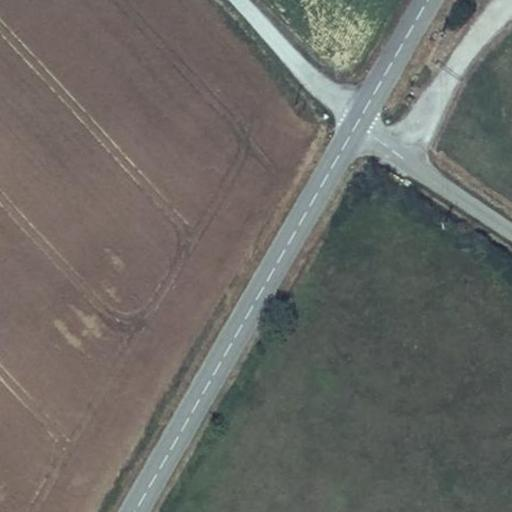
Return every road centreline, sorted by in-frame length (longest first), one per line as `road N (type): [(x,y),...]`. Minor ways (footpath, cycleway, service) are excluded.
road 1 (tertiary): [(134,511),(357,120)]
road 2 (unclassified): [(357,120),(511,231)]
road 3 (unclassified): [(239,0),(357,120)]
road 4 (tertiary): [(357,120),(426,0)]
